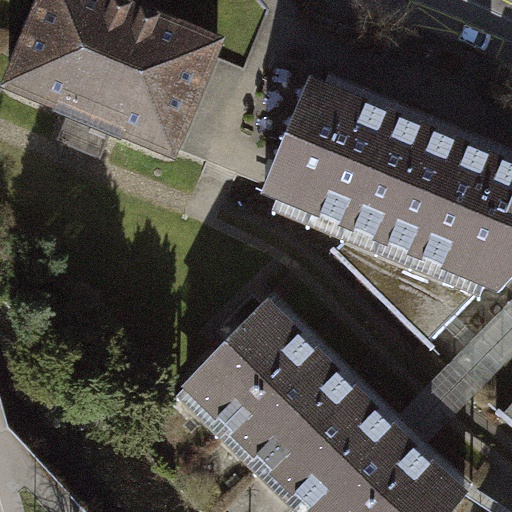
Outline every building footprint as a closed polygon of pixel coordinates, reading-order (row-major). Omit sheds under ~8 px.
[(217,45),(108,0),(45,0),(9,87),(171,155),(217,45)] [(511,279),(511,169),(311,86),(266,198),(499,292),(511,279)] [(332,253),(430,349),(481,299),(344,241),(332,253)] [(459,414),(511,361),(511,297),(427,382),(459,414)] [(453,511),(465,497),(403,441),(268,307),(182,389),(310,511),(453,511)]
